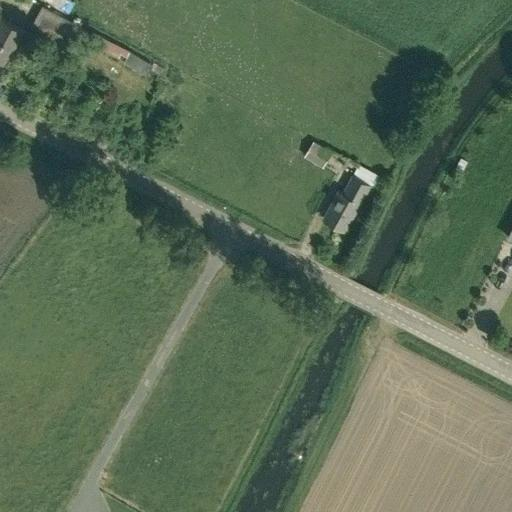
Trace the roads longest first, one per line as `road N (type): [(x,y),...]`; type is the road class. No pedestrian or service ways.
road 1 (unclassified): [(511,372),(0,107)]
road 2 (track): [(235,229),(74,511)]
